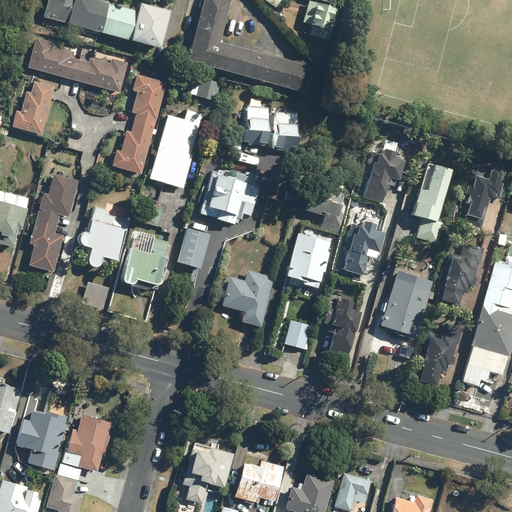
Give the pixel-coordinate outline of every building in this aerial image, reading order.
[(71,23),(71,22),(134,40),(135,39),(161,47),(172,10),(142,1),(139,11),(102,0),(49,0),(45,15),(71,23)] [(231,0),(204,0),(189,58),(305,90),(312,67),(221,41),(231,0)] [(330,3),(309,0),(303,22),(313,25),(310,34),(330,40),(339,8),(330,3)] [(37,37),(29,67),(119,92),(128,62),(112,58),(111,62),(90,56),(88,61),(72,56),(73,51),(53,46),(54,42),(37,37)] [(113,165),(142,173),(167,82),(137,74),(133,90),(137,91),(131,112),(136,113),(132,130),(127,129),(121,149),(117,148),(113,165)] [(18,109),(13,126),(43,134),(56,86),(34,80),(32,90),(27,89),(22,110),(18,109)] [(269,107),(248,106),(248,116),(248,127),(245,140),(269,141),(271,128),(269,117),(269,107)] [(168,113),(149,178),(184,188),(194,154),(192,153),(204,112),(186,107),(183,117),(168,113)] [(298,113),(277,111),(277,122),(278,132),(275,146),(298,147),(302,134),(300,134),(298,123),(298,113)] [(371,159),(375,160),(364,196),(382,202),(386,192),(389,183),(395,185),(398,178),(400,178),(406,159),(396,156),(398,150),(392,148),(386,147),(384,152),(377,152),(374,151),(371,159)] [(422,215),(416,237),(438,242),(443,221),(438,219),(453,168),(430,161),(414,213),(422,215)] [(485,165),(484,171),(475,170),(470,173),(460,206),(463,207),(459,220),(482,228),(489,206),(490,198),(495,195),(501,196),(507,173),(502,165),(493,162),(485,165)] [(250,216),(259,187),(247,184),(248,181),(247,181),(248,175),(226,168),(224,169),(223,173),(219,172),(219,174),(213,172),(201,212),(235,223),(238,222),(240,219),(244,219),(248,218),(250,216)] [(36,244),(31,264),(55,271),(65,234),(56,232),(61,215),(69,217),(79,180),(54,173),(49,192),(44,191),(31,242),(36,244)] [(315,175),(310,195),(306,208),(321,213),(322,210),(326,212),(320,228),(337,233),(350,194),(342,192),(344,184),(315,175)] [(0,245),(1,243),(15,246),(19,228),(24,229),(29,207),(23,206),(24,204),(0,198),(0,245)] [(107,209),(96,205),(90,231),(85,231),(82,234),(81,239),(84,244),(93,247),(89,257),(91,262),(95,265),(98,265),(102,262),(105,255),(119,260),(130,220),(107,213),(107,209)] [(345,249),(349,250),(344,268),(362,274),(366,264),(369,255),(375,257),(378,249),(380,250),(386,231),(376,228),(378,222),(372,220),(366,219),(364,224),(357,224),(353,223),(345,249)] [(188,227),(179,261),(203,267),(212,233),(188,227)] [(316,235),(298,232),(287,275),(304,279),(303,282),(319,286),(320,280),(321,281),(324,271),(326,271),(331,251),(328,251),(331,241),(316,235)] [(125,276),(127,280),(134,282),(137,280),(138,277),(159,283),(162,282),(164,279),(169,256),(166,255),(169,241),(154,237),(150,252),(132,246),(125,272),(125,276)] [(445,287),(441,286),(436,302),(461,309),(466,289),(467,289),(469,283),(475,284),(478,276),(475,275),(479,261),(480,262),(484,248),(465,242),(460,258),(453,256),(445,287)] [(511,257),(496,254),(463,380),(480,385),(481,379),(484,379),(488,377),(490,370),(503,374),(509,356),(511,356),(511,350),(511,257)] [(246,280),(230,276),(223,304),(244,309),(242,320),(262,325),(274,276),(248,270),(246,280)] [(397,331),(397,333),(415,338),(416,335),(418,335),(432,287),(395,277),(381,325),(384,326),(384,327),(397,331)] [(330,302),(324,323),(330,325),(328,331),(333,333),(328,350),(347,356),(352,346),(357,329),(363,310),(353,307),(354,299),(350,297),(343,296),(342,298),(339,298),(337,304),(330,302)] [(291,320),(285,343),(305,348),(311,325),(291,320)] [(432,336),(421,375),(417,374),(412,391),(439,398),(443,381),(439,380),(443,367),(446,368),(448,362),(454,364),(456,355),(454,354),(457,340),(459,341),(463,327),(444,321),(438,338),(432,336)] [(405,344),(383,335),(380,343),(402,352),(405,344)] [(21,388),(0,381),(0,429),(9,432),(21,388)] [(30,418),(24,417),(17,442),(32,446),(28,460),(42,463),(55,467),(59,450),(58,449),(61,438),(62,439),(65,428),(67,422),(65,421),(67,414),(48,408),(47,411),(32,408),(30,418)] [(62,460),(98,470),(103,452),(105,453),(111,433),(108,432),(111,420),(82,412),(78,427),(74,426),(68,448),(66,447),(62,460)] [(197,447),(193,446),(182,482),(189,485),(185,498),(203,503),(209,482),(225,487),(235,452),(210,444),(209,449),(198,445),(197,447)] [(245,460),(235,496),(255,501),(257,495),(275,499),(284,465),(261,459),(260,464),(245,460)] [(324,511),(335,479),(308,470),(304,481),(300,480),(298,486),(292,485),(285,507),(298,511),(297,511),(324,511)] [(371,479),(344,471),(334,505),(351,510),(351,509),(355,509),(358,499),(365,501),(371,479)] [(78,511),(83,496),(74,493),(78,480),(54,474),(46,505),(59,509),(57,511),(78,511)] [(16,479),(3,477),(0,487),(0,509),(10,511),(33,511),(34,511),(40,490),(34,487),(27,486),(16,479)] [(429,511),(433,498),(416,493),(415,496),(411,494),(410,499),(396,495),(391,511),(429,511)]
